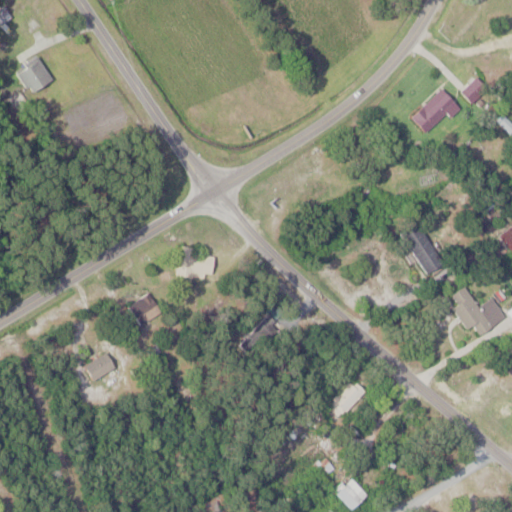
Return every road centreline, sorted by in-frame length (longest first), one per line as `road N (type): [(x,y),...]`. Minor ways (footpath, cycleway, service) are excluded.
road 1 (residential): [(511,466),(230,214),(78,0)]
road 2 (residential): [(0,321),(333,119),(387,70),(436,0)]
